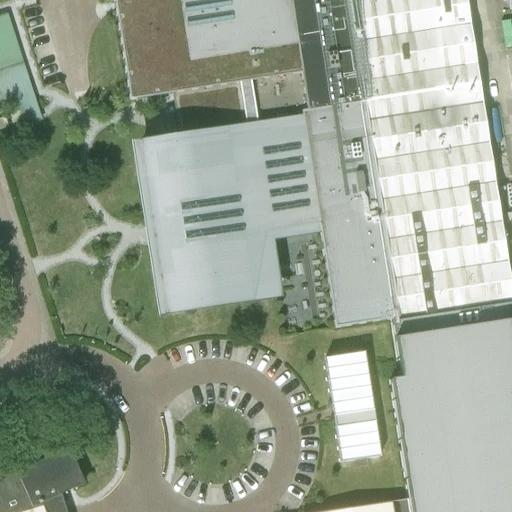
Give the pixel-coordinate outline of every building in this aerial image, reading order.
[(290,0),(111,0),(128,101),(171,94),(177,136),(163,138),(164,144),(135,148),(143,201),(143,202),(144,203),(144,205),(145,206),(145,208),(146,209),(147,210),(148,211),(149,213),(150,214),(151,215),(152,216),(154,216),(155,217),(160,247),(150,248),(150,249),(151,249),(161,309),(190,304),(190,311),(217,307),(216,301),(272,292),(277,291),(286,291),(296,290),(309,288),(326,285),(332,327),(388,319),(389,322),(406,319),(375,125),(311,133),(297,37),(290,0)] [(462,0),(290,0),(297,37),(464,11),(463,6),(462,0)] [(464,11),(297,37),(311,133),(375,125),(406,319),(509,303),(475,82),(464,11)] [(39,120),(13,12),(0,14),(0,117),(7,116),(9,127),(39,120)] [(406,319),(389,322),(398,379),(390,380),(394,402),(410,501),(411,511),(511,511),(511,319),(509,303),(406,319)] [(340,461),(380,455),(365,350),(325,356),(340,461)] [(41,460),(0,479),(0,511),(64,511),(63,507),(58,494),(73,488),(83,484),(74,463),(69,453),(67,448),(41,460)] [(411,511),(410,501),(340,511),(411,511)]
